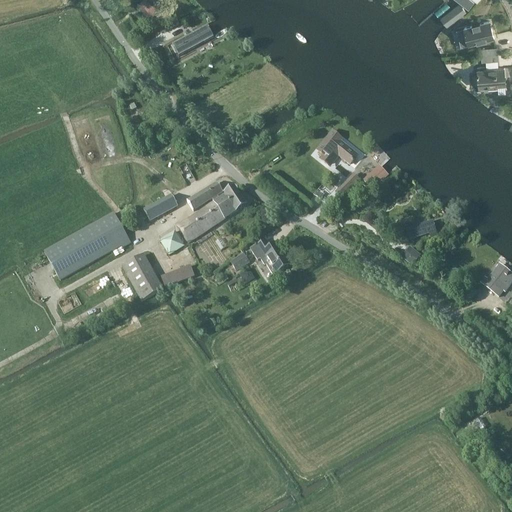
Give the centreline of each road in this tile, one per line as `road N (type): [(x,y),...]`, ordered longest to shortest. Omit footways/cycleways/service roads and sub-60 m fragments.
road 1 (unclassified): [(511,368),(450,315),(246,185),(141,69),(95,0)]
road 2 (track): [(0,365),(56,333),(46,299),(142,247),(184,213),(181,196),(224,164)]
